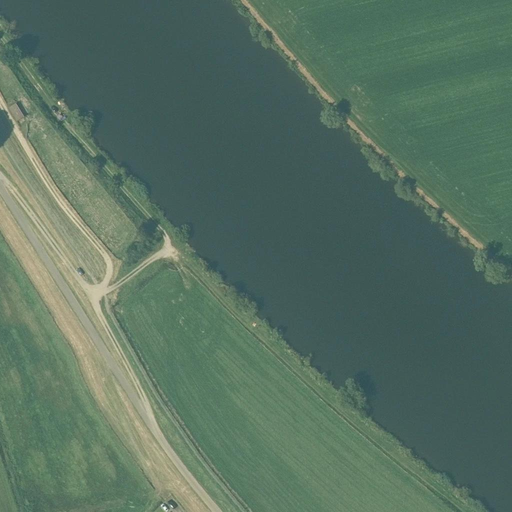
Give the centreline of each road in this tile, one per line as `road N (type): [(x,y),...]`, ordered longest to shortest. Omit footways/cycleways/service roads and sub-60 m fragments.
road 1 (unclassified): [(220,511),(155,430),(0,178)]
road 2 (track): [(172,250),(93,296),(1,180)]
road 3 (track): [(0,102),(59,199),(100,248),(110,267),(104,294)]
road 4 (track): [(155,430),(93,296)]
